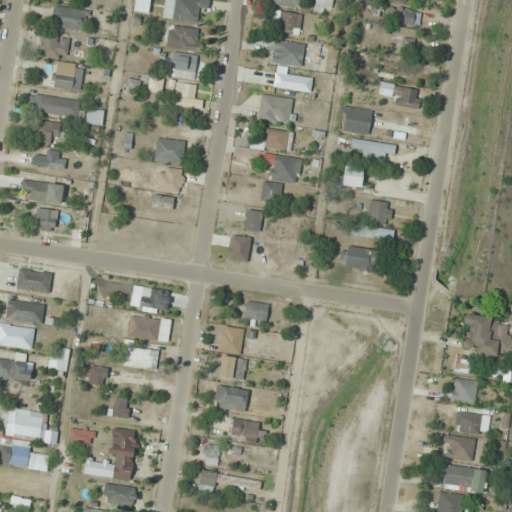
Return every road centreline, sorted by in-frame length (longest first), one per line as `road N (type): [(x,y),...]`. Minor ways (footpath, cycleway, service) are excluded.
road 1 (residential): [(242,0),(166,511)]
road 2 (residential): [(461,0),(388,511)]
road 3 (residential): [(0,245),(419,307)]
